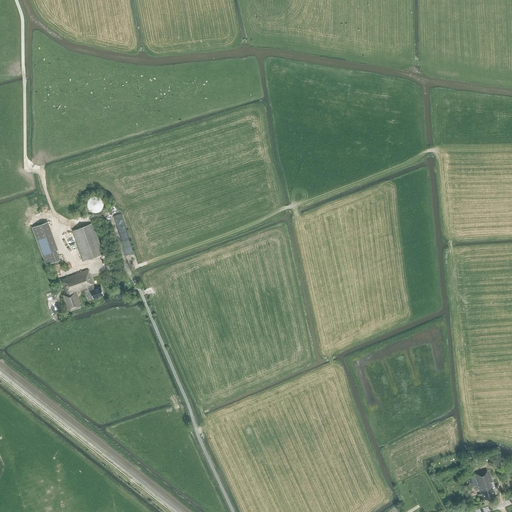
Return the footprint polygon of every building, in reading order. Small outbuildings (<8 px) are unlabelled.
[(87,202),(87,204),(87,207),(88,209),(90,211),(93,212),(95,213),(98,212),(100,211),(102,209),(103,207),(103,204),(103,202),(102,200),(100,198),(98,197),(95,196),(93,197),(90,198),(88,199),(87,202)] [(32,228),(45,265),(60,260),(56,250),(58,250),(48,222),(32,228)] [(92,223),(72,231),(83,261),(104,254),(92,223)] [(100,287),(94,289),(93,284),(88,269),(61,279),(66,293),(62,294),(68,311),(80,307),(76,292),(84,289),(85,290),(88,288),(90,295),(92,294),(94,299),(103,295),(100,287)] [(477,486),(478,489),(479,489),(480,493),(479,493),(480,495),(482,494),(484,500),(495,496),(492,490),(494,489),(494,488),(498,487),(497,484),(494,485),(489,469),(466,477),(470,489),(477,486)]
